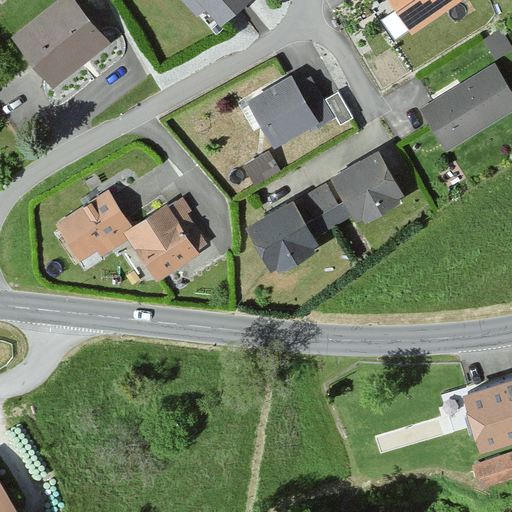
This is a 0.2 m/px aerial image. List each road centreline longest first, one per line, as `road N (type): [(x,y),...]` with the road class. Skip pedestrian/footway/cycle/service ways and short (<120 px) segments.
road 1 (secondary): [(61,311),(252,333),(511,323)]
road 2 (residential): [(0,198),(313,9),(310,0)]
